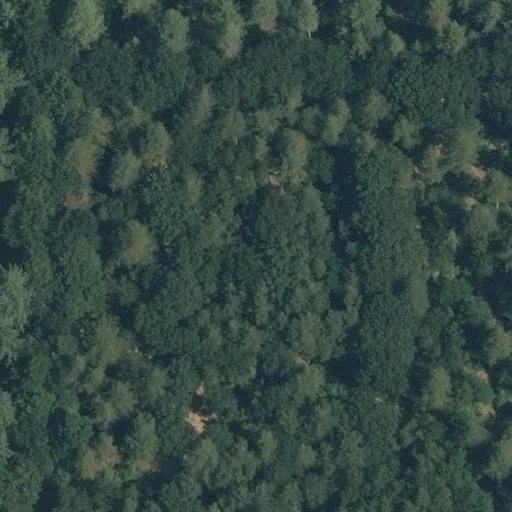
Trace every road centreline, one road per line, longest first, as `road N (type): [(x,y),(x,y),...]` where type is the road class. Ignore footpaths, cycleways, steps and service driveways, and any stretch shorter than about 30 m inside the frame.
road 1 (track): [(32,0),(42,511)]
road 2 (track): [(511,111),(32,96)]
